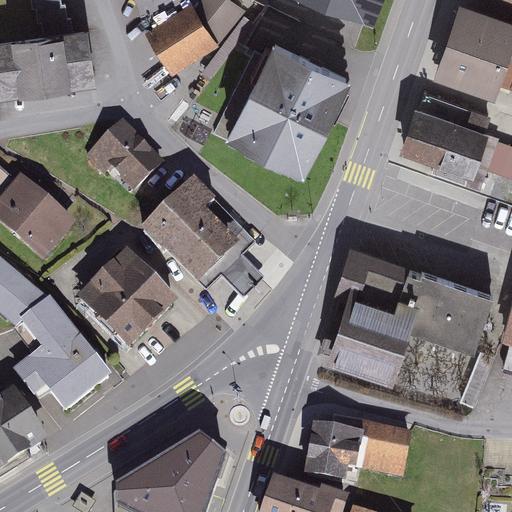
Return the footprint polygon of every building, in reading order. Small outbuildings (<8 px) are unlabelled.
[(60,0),(30,0),(32,8),(36,7),(38,22),(42,21),(44,34),(72,30),(70,18),(67,18),(65,3),(61,4),(60,0)] [(134,0),(130,3),(168,80),(213,52),(242,16),(220,0),(134,0)] [(511,21),(446,2),(425,72),(492,92),(502,59),(511,62),(511,21)] [(44,34),(0,40),(0,96),(96,83),(88,28),(72,30),(44,34)] [(335,90),(250,49),(205,142),(290,183),(335,90)] [(480,124),(407,103),(393,152),(466,174),(480,124)] [(119,129),(89,159),(130,200),(160,170),(119,129)] [(511,151),(481,143),(472,173),(511,184),(511,151)] [(181,180),(126,238),(184,292),(238,235),(181,180)] [(66,230),(11,189),(0,203),(0,232),(41,264),(66,230)] [(113,259),(64,307),(116,360),(165,312),(113,259)] [(481,302),(354,260),(320,361),(392,385),(408,338),(462,356),(481,302)] [(1,262),(0,262),(0,319),(17,334),(33,358),(13,374),(33,401),(46,392),(66,417),(115,378),(50,301),(1,262)] [(511,301),(502,337),(511,339),(511,301)] [(0,479),(51,447),(15,390),(7,395),(0,383),(0,479)] [(404,451),(310,423),(294,474),(347,490),(353,470),(395,483),(404,451)] [(209,511),(226,464),(199,443),(115,493),(116,511),(209,511)] [(331,511),(334,504),(273,490),(267,511),(331,511)] [(90,511),(95,504),(81,495),(73,509),(77,511),(90,511)]
